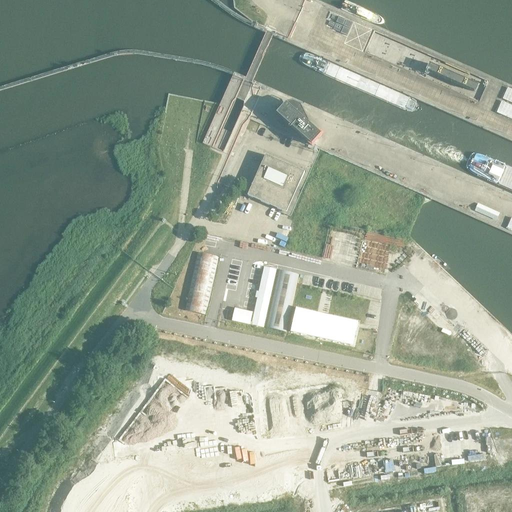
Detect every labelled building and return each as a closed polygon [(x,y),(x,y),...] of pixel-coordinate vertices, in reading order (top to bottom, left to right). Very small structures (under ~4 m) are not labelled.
[(233,0),(234,8),(245,16),(255,24),(256,22),(251,19),(235,8),(234,0),(233,0)] [(251,0),(252,1),(249,4),(253,9),(256,6),(259,8),(262,10),(264,12),(266,13),(267,16),(267,18),(265,23),(264,26),(256,22),(254,27),(265,32),(266,30),(274,33),(273,36),(405,94),(511,141),(511,85),(345,12),(326,4),(316,0),(251,0)] [(236,98),(245,77),(234,72),(220,105),(203,144),(210,147),(229,156),(230,156),(233,158),(246,129),(250,120),(305,144),(308,146),(308,148),(314,150),(315,148),(319,150),(336,157),(424,196),(425,197),(511,234),(511,194),(334,116),(273,89),(253,81),(252,84),(244,102),(244,107),(224,152),(213,147),(233,101),(236,98)] [(282,211),(295,181),(300,171),(266,155),(248,196),(282,211)] [(304,172),(300,171),(295,181),(282,211),(287,213),(304,172)] [(209,298),(218,258),(197,253),(184,311),(206,315),(209,298)] [(270,268),(264,267),(258,295),(252,324),(263,327),(276,270),(270,268)] [(286,333),(298,275),(277,271),(265,328),(286,333)] [(369,289),(359,349),(371,351),(381,291),(369,289)] [(320,313),(296,307),(290,331),(352,345),(357,322),(320,313)] [(243,310),(234,308),(233,312),(232,321),(249,325),(252,312),(243,310)]
